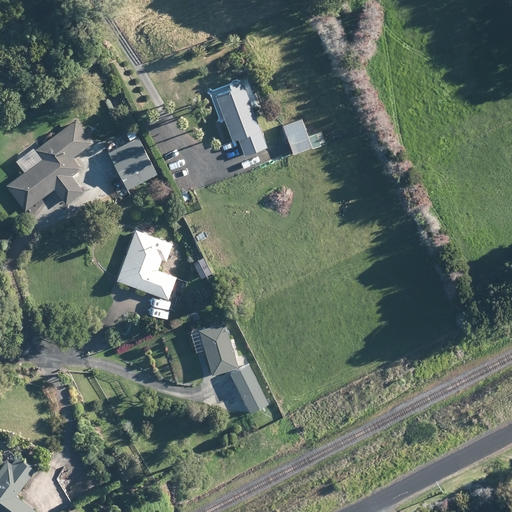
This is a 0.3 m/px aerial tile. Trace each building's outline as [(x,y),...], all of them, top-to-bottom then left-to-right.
[(254,116),(251,109),(241,81),(228,86),(230,91),(215,96),(224,121),(232,142),(237,140),(243,156),(265,148),(255,119),(254,116)] [(91,141),(75,119),(74,118),(38,145),(33,149),(40,157),(22,171),(5,184),(24,208),(52,187),(54,191),(64,203),(82,189),(70,175),(80,167),(72,156),(91,141)] [(292,156),(310,149),(299,120),(281,127),(292,156)] [(126,188),(156,172),(136,135),(105,151),(125,187),(126,188)] [(171,243),(135,229),(134,229),(134,230),(116,277),(115,279),(118,280),(147,291),(166,298),(175,276),(156,269),(160,258),(164,260),(171,243)] [(215,288),(201,294),(205,302),(218,296),(215,288)] [(189,312),(192,320),(198,317),(195,309),(189,312)] [(235,366),(233,358),(223,321),(197,328),(210,373),(212,372),(227,368),(235,366)] [(267,402),(262,393),(247,363),(229,373),(249,412),(267,402)] [(14,494),(33,469),(14,455),(9,462),(5,459),(0,465),(0,511),(35,511),(37,511),(14,494)] [(86,492),(76,474),(62,482),(73,500),(86,492)]
